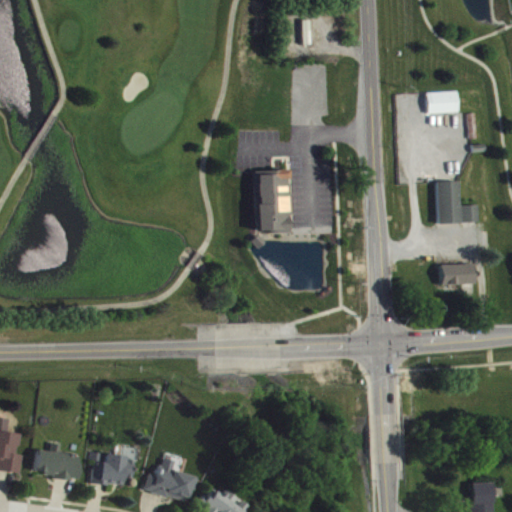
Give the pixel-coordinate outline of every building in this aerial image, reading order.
[(460,115),(459,94),(429,95),(429,116),(460,115)] [(257,235),(292,234),(291,172),(256,173),(257,235)] [(462,226),(461,183),(438,184),(439,226),(462,226)] [(464,225),(481,225),(481,208),(464,208),(464,225)] [(443,267),(443,288),(478,287),(477,266),(443,267)] [(20,436),(0,433),(0,473),(22,476),(24,457),(17,457),(20,436)] [(38,452),(36,477),(80,481),(82,457),(59,455),(59,447),(52,446),(52,454),(38,452)] [(136,460),(95,456),(92,485),(123,488),(124,480),(134,481),(136,460)] [(199,480),(174,473),(177,464),(164,460),(159,479),(150,476),(146,493),(189,504),(192,492),(196,493),(199,480)] [(495,511),(495,486),(472,486),(472,511),(495,511)] [(246,511),(249,507),(226,493),(224,498),(212,491),(198,511),(246,511)]
